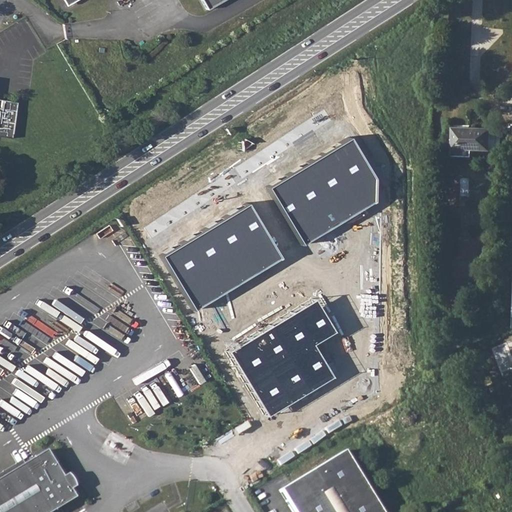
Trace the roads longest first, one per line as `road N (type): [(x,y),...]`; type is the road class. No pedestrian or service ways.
road 1 (primary): [(121,171),(407,0)]
road 2 (primary): [(373,0),(121,171)]
road 3 (primary): [(0,249),(121,171)]
